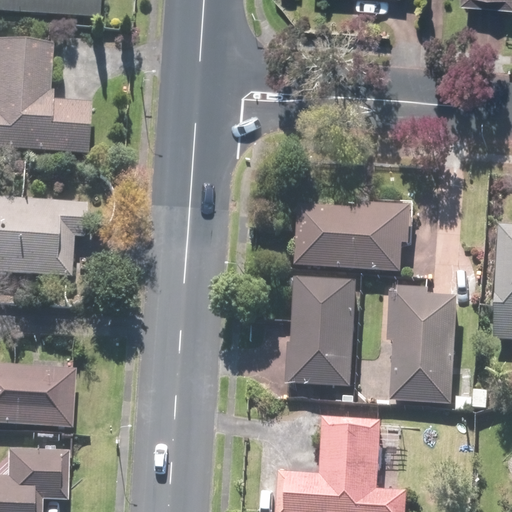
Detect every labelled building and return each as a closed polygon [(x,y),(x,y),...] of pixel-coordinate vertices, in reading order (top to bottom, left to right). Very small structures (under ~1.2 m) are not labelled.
[(0,0),(0,15),(103,22),(104,0),(0,0)] [(59,48),(0,44),(0,153),(92,159),(96,104),(56,102),(59,48)] [(304,199),(299,268),(404,276),(406,244),(414,245),(417,207),(304,199)] [(0,202),(0,277),(73,281),(75,242),(89,243),(91,207),(0,202)] [(511,231),(506,231),(498,341),(511,342),(511,231)] [(362,284),(297,282),(293,386),(359,388),(362,284)] [(436,292),(398,290),(393,402),(460,405),(464,302),(436,301),(436,292)] [(0,426),(74,431),(77,373),(0,367),(0,426)] [(381,492),(387,426),(329,421),(324,476),(282,473),(278,511),(409,511),(411,494),(381,492)] [(9,480),(0,479),(0,511),(45,511),(46,503),(68,504),(70,458),(10,456),(9,480)]
